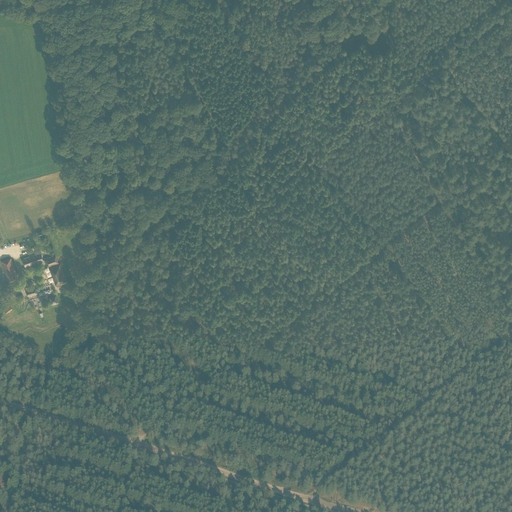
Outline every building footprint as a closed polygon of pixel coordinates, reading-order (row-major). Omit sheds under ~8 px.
[(40,253),(27,258),(22,259),(25,267),(43,261),(40,253)] [(55,256),(49,258),(44,260),(47,267),(58,263),(55,256)] [(11,258),(6,260),(1,261),(8,283),(18,279),(11,258)] [(67,282),(60,264),(51,268),(57,285),(67,282)] [(26,291),(27,296),(27,297),(37,294),(36,289),(26,291)] [(3,309),(6,313),(12,309),(9,305),(3,309)]
